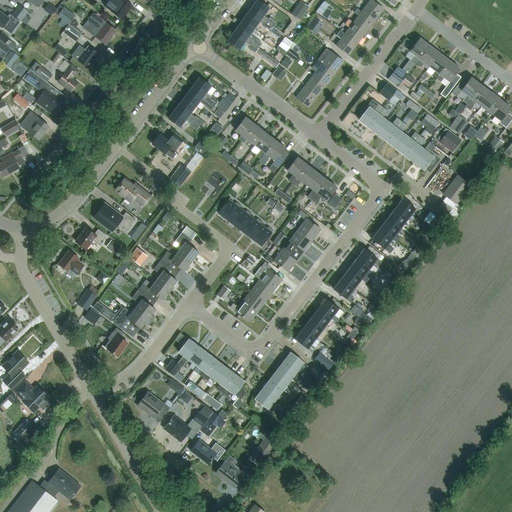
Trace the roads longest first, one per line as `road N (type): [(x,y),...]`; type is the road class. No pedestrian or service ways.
road 1 (residential): [(190,306),(240,345),(265,344),(384,188)]
road 2 (residential): [(190,306),(232,250),(117,146)]
road 3 (residential): [(40,179),(175,0)]
road 4 (unclassified): [(97,400),(23,274),(20,227)]
road 5 (residential): [(316,136),(416,9)]
road 6 (residential): [(316,136),(194,45)]
road 7 (residential): [(97,400),(136,373),(190,306)]
road 8 (residential): [(20,227),(53,219),(117,146)]
road 9 (unclassified): [(162,511),(97,400)]
road 10 (residential): [(117,146),(194,45)]
road 11 (residential): [(511,81),(416,9)]
